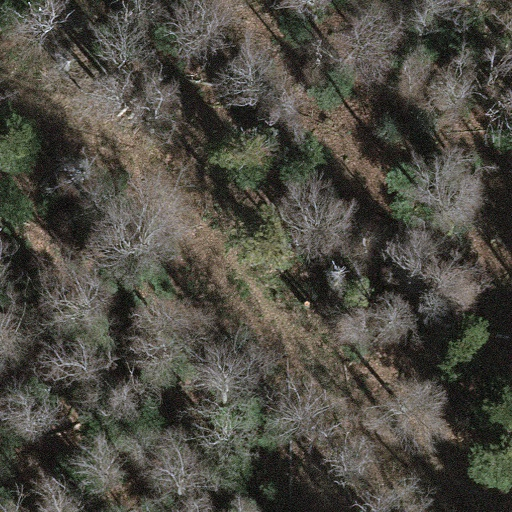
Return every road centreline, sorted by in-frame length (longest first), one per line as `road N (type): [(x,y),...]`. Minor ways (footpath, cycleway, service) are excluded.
road 1 (track): [(0,70),(97,129),(186,201),(374,415)]
road 2 (track): [(511,496),(374,415)]
